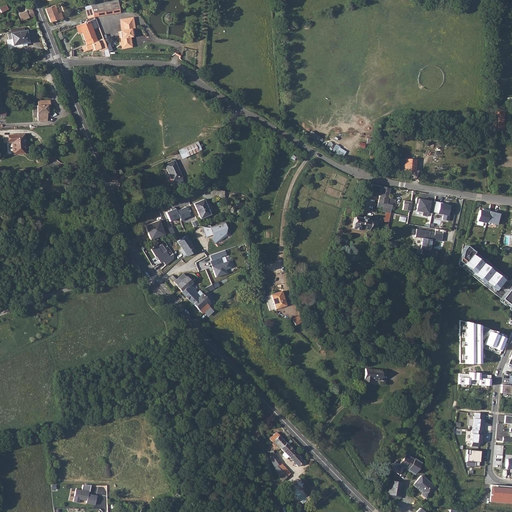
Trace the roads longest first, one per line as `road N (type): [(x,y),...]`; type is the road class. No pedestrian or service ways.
road 1 (secondary): [(372,511),(141,264),(59,63)]
road 2 (unclassified): [(59,63),(166,65),(348,171),(511,202)]
road 3 (residential): [(511,341),(497,380),(489,465),(494,477),(511,481)]
